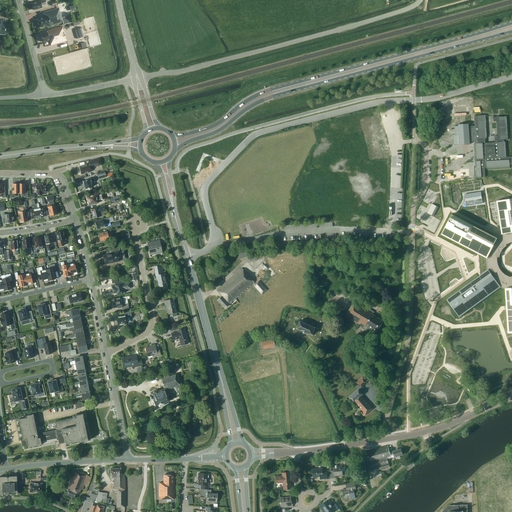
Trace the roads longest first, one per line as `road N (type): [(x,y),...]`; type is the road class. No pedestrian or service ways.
road 1 (unclassified): [(186,256),(213,242),(205,188),(252,135),(511,76)]
road 2 (primary): [(511,22),(260,93),(211,127),(172,136)]
road 3 (primary): [(174,150),(268,97),(511,31)]
road 4 (unclassified): [(385,439),(408,332),(413,205),(425,186),(426,151),(413,132)]
road 5 (unclassified): [(137,78),(347,28),(419,0)]
road 6 (secondary): [(236,443),(186,256)]
road 7 (residential): [(107,354),(151,323),(137,224)]
road 8 (tertiary): [(385,439),(432,430),(511,397)]
road 9 (tertiary): [(6,468),(128,459)]
